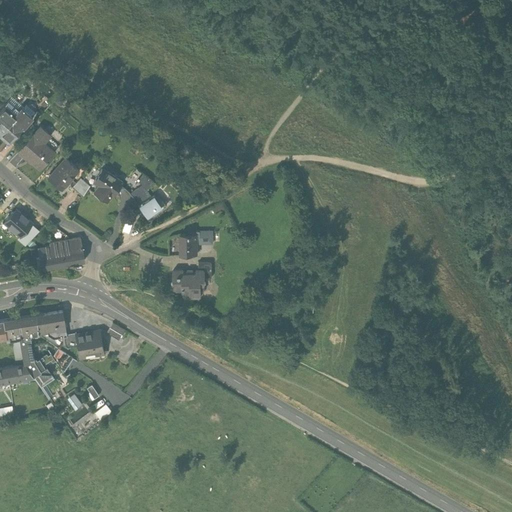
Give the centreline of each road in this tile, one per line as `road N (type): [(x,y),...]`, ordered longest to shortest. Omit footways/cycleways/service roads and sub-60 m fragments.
road 1 (secondary): [(85,295),(462,511)]
road 2 (track): [(0,8),(74,74),(251,174)]
road 3 (track): [(443,0),(324,70),(251,174)]
road 4 (track): [(263,160),(428,171),(511,154)]
road 5 (track): [(300,158),(340,229),(342,279),(319,343),(328,373)]
road 6 (residential): [(85,295),(93,240),(0,170)]
road 7 (track): [(251,174),(130,245)]
